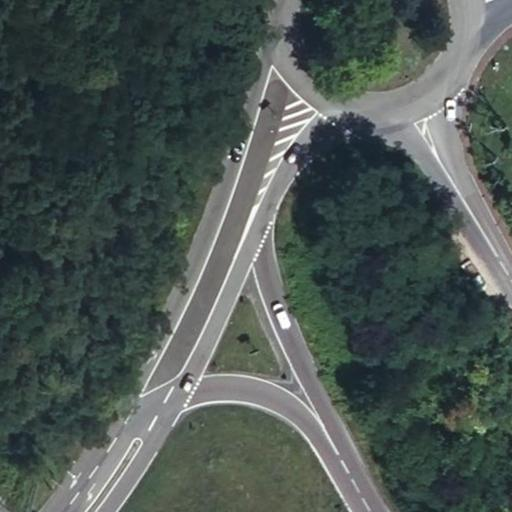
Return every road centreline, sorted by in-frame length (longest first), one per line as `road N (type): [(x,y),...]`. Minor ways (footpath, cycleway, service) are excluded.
road 1 (secondary): [(280,13),(171,304),(57,511)]
road 2 (motorway): [(334,453),(250,233)]
road 3 (tertiary): [(511,286),(411,105)]
road 4 (motorway): [(334,453),(270,396),(235,387),(174,400)]
road 5 (secondary): [(174,400),(250,233)]
road 6 (secondary): [(250,233),(307,141),(361,111)]
road 7 (motorway): [(174,400),(139,416),(58,511)]
road 8 (secondary): [(280,13),(282,40),(311,88),(361,111)]
road 9 (secondary): [(96,511),(174,400)]
